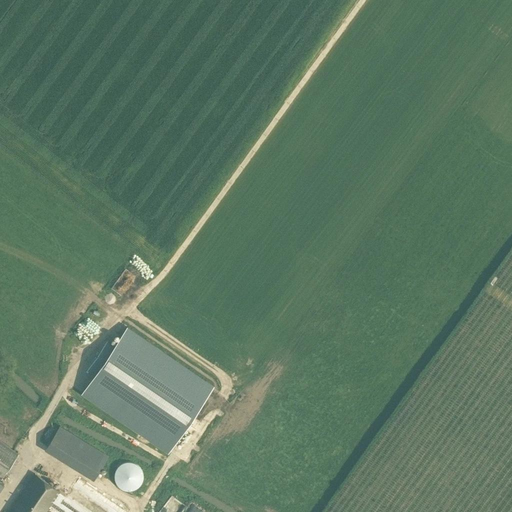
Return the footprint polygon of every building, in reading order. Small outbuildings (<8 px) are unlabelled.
[(94,372),(82,390),(174,453),(218,390),(126,326),(114,344),(106,338),(87,367),(94,372)] [(44,450),(93,480),(108,456),(59,426),(44,450)] [(0,477),(1,479),(15,459),(19,454),(0,440),(0,477)] [(133,491),(142,484),(143,472),(136,462),(124,461),(115,468),(113,480),(120,490),(133,491)] [(67,495),(36,474),(9,511),(44,511),(49,506),(56,511),(127,511),(79,478),(67,495)]
